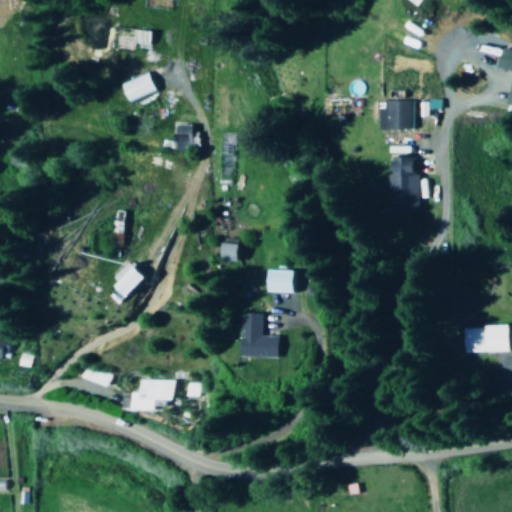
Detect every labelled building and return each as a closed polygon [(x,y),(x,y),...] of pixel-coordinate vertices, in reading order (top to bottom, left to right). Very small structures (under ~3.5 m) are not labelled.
[(511,96),(510,107),(511,107),(511,51),(501,49),(498,69),(511,71),(511,96)] [(129,102),(156,91),(149,73),(122,85),(129,102)] [(412,130),(412,102),(377,101),(377,130),(412,130)] [(175,150),(194,151),(194,126),(176,126),(175,150)] [(387,174),(386,212),(416,212),(417,159),(392,158),(391,174),(387,174)] [(243,243),(226,242),(225,261),(242,261),(243,243)] [(135,295),(152,277),(135,260),(118,278),(135,295)] [(300,292),(301,270),(274,269),(273,291),(300,292)] [(246,319),(266,319),(267,342),(287,342),(287,361),(246,361),(246,319)] [(511,351),(511,325),(465,326),(465,353),(511,351)] [(28,368),(30,354),(18,353),(16,366),(28,368)] [(152,410),(152,401),(170,401),(170,381),(136,381),(136,396),(119,396),(119,410),(152,410)] [(193,397),(193,384),(183,384),(183,397),(193,397)]
